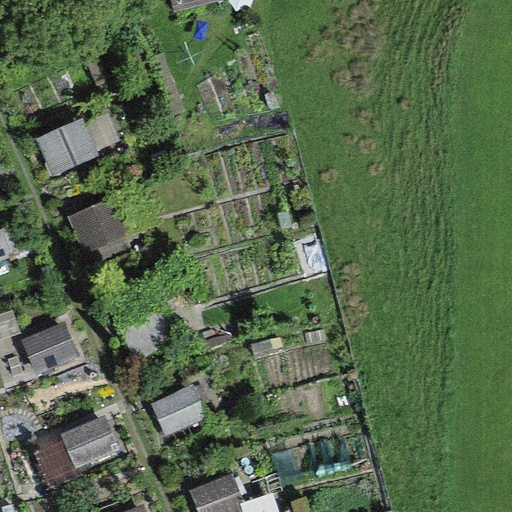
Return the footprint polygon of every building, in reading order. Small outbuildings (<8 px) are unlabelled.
[(162,0),(171,22),(207,14),(204,0),(162,0)] [(59,172),(128,143),(112,107),(43,136),(59,172)] [(91,253),(139,235),(123,195),(76,213),(91,253)] [(26,338),(40,379),(88,363),(74,322),(26,338)] [(54,481),(129,452),(114,415),(40,443),(54,481)] [(207,511),(240,511),(248,509),(236,477),(200,490),(207,511)] [(122,511),(156,511),(152,500),(122,511)]
